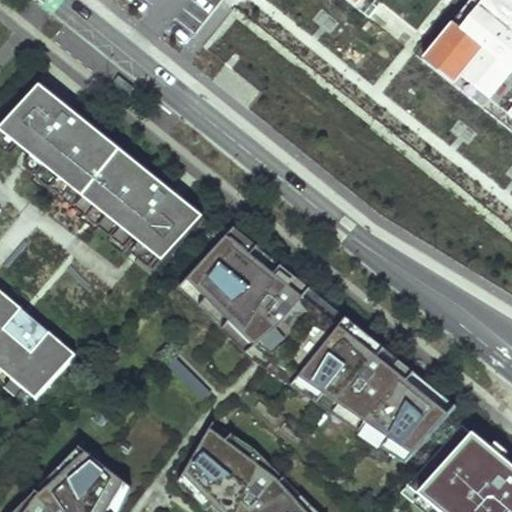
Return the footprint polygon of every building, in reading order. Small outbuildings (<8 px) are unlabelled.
[(345,0),(358,10),(366,0),(345,0)] [(511,0),(470,0),(422,63),(511,132),(511,0)] [(200,216),(41,87),(3,134),(163,263),(200,216)] [(228,236),(188,281),(261,353),(413,457),(450,416),(228,236)] [(21,309),(0,291),(0,369),(37,400),(76,354),(49,332),(32,353),(4,330),(21,309)] [(49,332),(21,309),(4,330),(32,353),(49,332)] [(203,403),(214,393),(178,358),(168,368),(203,403)] [(211,429),(184,476),(219,511),(306,511),(276,481),(211,429)] [(511,511),(511,466),(473,434),(419,495),(439,511),(511,511)] [(36,500),(27,511),(104,511),(125,483),(85,455),(36,500)]
